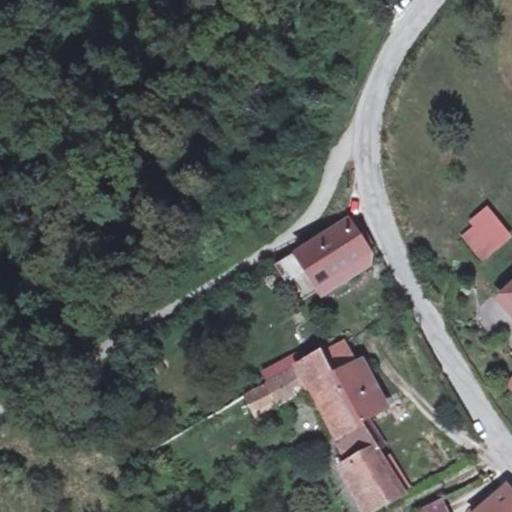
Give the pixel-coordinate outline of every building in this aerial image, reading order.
[(511,236),(488,207),(457,232),(482,262),(511,237),(511,236)] [(327,290),(375,259),(369,249),(378,243),(368,224),(354,225),(286,267),(295,282),(314,271),(327,290)] [(511,295),(503,306),(511,314),(511,295)] [(351,343),(331,354),(343,376),(361,365),(351,343)] [(300,370),(309,389),(310,394),(317,390),(353,460),(347,464),(363,495),(355,499),(362,511),(376,511),(409,496),(367,421),(343,376),(331,354),(313,363),(300,370)] [(277,383),(274,385),(284,403),(309,389),(300,370),(313,363),(308,355),(272,374),(277,383)] [(361,365),(343,376),(367,421),(390,408),(366,362),(361,365)] [(262,416),(284,403),(274,385),(251,397),(262,416)] [(511,511),(511,491),(508,487),(477,511),(511,511)] [(422,510),(422,511),(456,511),(447,497),(422,510)]
